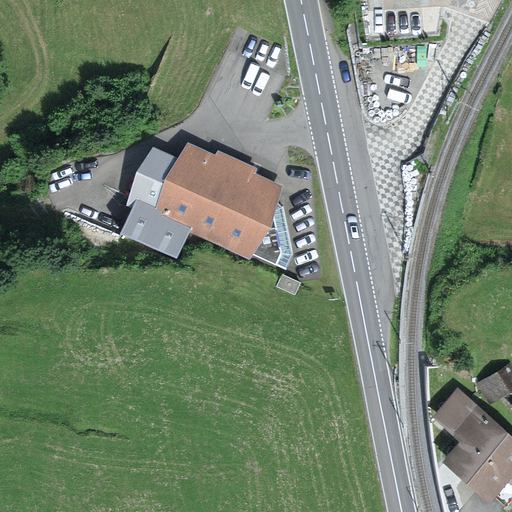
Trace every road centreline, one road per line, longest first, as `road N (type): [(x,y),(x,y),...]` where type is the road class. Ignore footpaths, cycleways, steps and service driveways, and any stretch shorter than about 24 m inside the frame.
road 1 (primary): [(402,511),(301,0)]
road 2 (unknown): [(324,121),(281,125),(198,115),(125,157),(61,180)]
road 3 (unknown): [(311,52),(390,60),(440,47),(492,0)]
